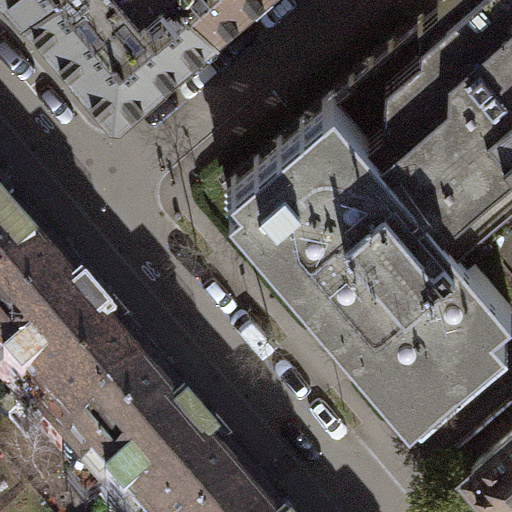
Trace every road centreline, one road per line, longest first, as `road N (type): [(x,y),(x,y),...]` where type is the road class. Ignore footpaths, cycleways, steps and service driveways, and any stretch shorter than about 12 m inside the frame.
road 1 (residential): [(102,193),(372,511)]
road 2 (residential): [(326,0),(102,193)]
road 3 (residential): [(0,74),(102,193)]
